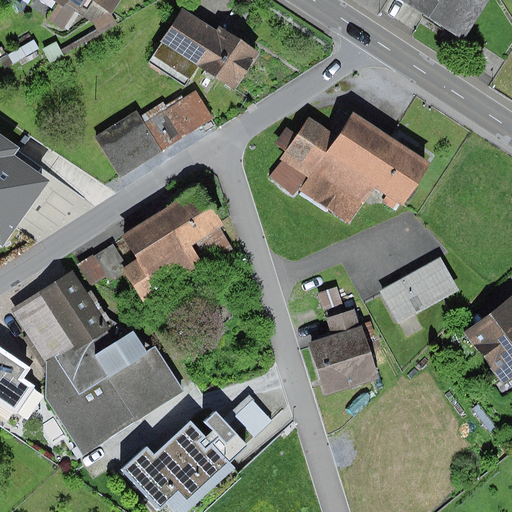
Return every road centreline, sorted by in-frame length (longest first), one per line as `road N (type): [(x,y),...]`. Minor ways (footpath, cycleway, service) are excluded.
road 1 (residential): [(339,511),(221,141)]
road 2 (residential): [(221,141),(0,281)]
road 3 (residential): [(378,43),(221,141)]
road 4 (tertiary): [(378,43),(511,130)]
